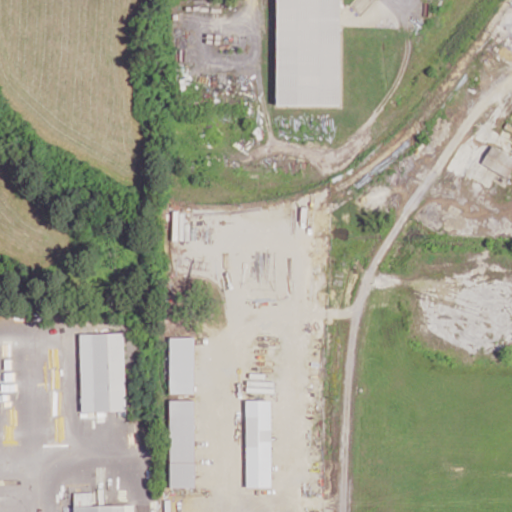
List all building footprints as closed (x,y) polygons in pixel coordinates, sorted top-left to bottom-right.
[(277,0),(277,104),(340,104),(340,0),(277,0)] [(511,170),(511,155),(491,146),(482,164),(509,177),(511,170)] [(80,333),(82,412),(127,410),(124,332),(80,333)] [(196,337),(170,336),(170,393),(195,393),(196,337)] [(195,399),(170,400),(170,487),(195,487),(195,399)] [(246,486),(271,486),(272,400),(247,400),(246,486)] [(75,511),(134,511),(134,504),(93,504),(92,492),(75,492),(75,511)]
